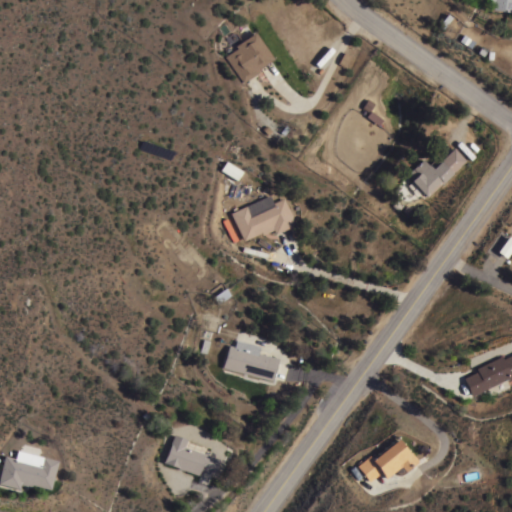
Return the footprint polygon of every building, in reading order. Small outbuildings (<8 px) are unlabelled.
[(511,0),(511,10),(492,9),(493,2),(489,2),(489,0),(511,0)] [(256,68),(258,71),(242,82),(224,56),(235,47),(234,45),(253,31),(271,58),(256,68)] [(427,196),(424,193),(423,194),(409,179),(410,179),(405,173),(421,158),(427,164),(435,157),(438,160),(453,147),(465,159),(427,196)] [(241,170),(235,179),(219,169),(225,160),(241,170)] [(267,194),(271,202),(281,197),(293,223),(274,233),(272,229),(261,234),(260,231),(243,240),(235,223),(234,223),(230,214),(231,214),(230,212),(267,194)] [(511,248),(504,259),(495,252),(507,236),(511,239),(511,248)] [(217,303),(211,296),(224,287),(229,294),(217,303)] [(221,366),(227,344),(232,346),(234,339),(258,345),(256,352),(276,358),(270,380),(221,366)] [(511,375),(470,395),(462,377),(476,370),(474,367),(500,355),(501,358),(511,352),(511,375)] [(176,467),(176,466),(162,461),(163,458),(164,458),(169,444),(168,443),(172,434),(184,438),(182,446),(216,458),(211,474),(198,469),(196,474),(176,467)] [(355,465),(356,464),(350,458),(354,455),(360,461),(367,455),(369,457),(395,436),(408,452),(409,451),(416,460),(404,471),(400,465),(385,478),(380,471),(368,481),(355,465)] [(47,489),(29,484),(29,486),(17,483),(16,488),(0,483),(0,466),(3,455),(14,457),(16,450),(40,456),(55,460),(47,489)]
